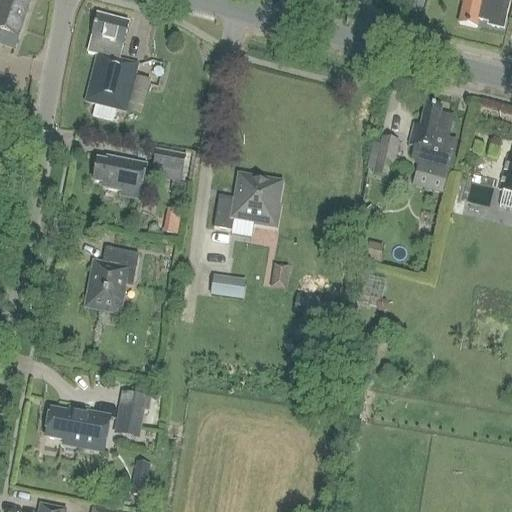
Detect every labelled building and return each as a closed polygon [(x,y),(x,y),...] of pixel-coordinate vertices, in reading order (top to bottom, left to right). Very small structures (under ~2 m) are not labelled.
[(0,32),(18,39),(30,2),(25,0),(1,0),(0,3),(0,32)] [(460,0),(460,1),(464,2),(459,24),(475,27),(476,21),(487,23),(486,28),(502,32),(510,0),(460,0)] [(84,102),(83,104),(94,107),(92,117),(112,122),(115,112),(127,115),(134,86),(134,84),(135,78),(138,67),(131,65),(118,62),(118,60),(127,25),(96,16),(89,48),(87,55),(91,56),(95,56),(84,102)] [(412,128),(408,146),(414,147),(411,160),(419,162),(416,174),(446,181),(455,142),(447,140),(452,119),(440,116),(441,109),(425,105),(419,130),(412,128)] [(391,180),(399,142),(381,138),(372,176),(391,180)] [(185,156),(155,151),(150,179),(179,184),(185,156)] [(511,157),(507,156),(498,190),(502,191),(498,207),(511,210),(511,157)] [(138,200),(145,167),(107,159),(106,163),(97,162),(93,183),(102,185),(101,189),(121,193),(120,197),(138,200)] [(276,208),(279,186),(240,179),(236,201),(218,198),(213,230),(231,233),(233,219),(255,223),(254,225),(275,229),(278,208),(276,208)] [(474,182),(471,199),(491,203),(494,186),(474,182)] [(184,214),(167,211),(162,234),(179,238),(184,214)] [(383,247),(368,243),(364,261),(379,264),(383,247)] [(85,309),(119,315),(124,287),(132,289),(138,256),(105,250),(102,266),(94,265),(85,309)] [(274,266),(270,290),(285,292),(289,268),(274,266)] [(212,280),(210,297),(242,302),(244,285),(212,280)] [(295,312),(309,315),(325,317),(328,300),(298,295),(295,312)] [(125,394),(119,423),(126,425),(124,436),(138,439),(143,412),(147,413),(150,399),(125,394)] [(102,454),(109,418),(68,411),(68,415),(50,411),(45,439),(63,442),(62,446),(65,450),(73,452),(77,449),(102,454)] [(133,482),(130,496),(142,498),(144,499),(150,466),(136,464),(133,482)]
